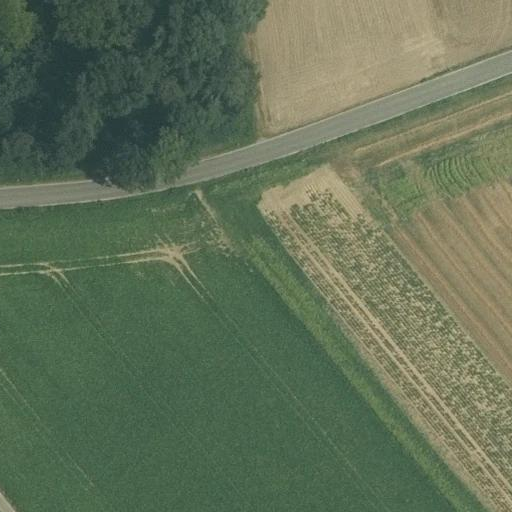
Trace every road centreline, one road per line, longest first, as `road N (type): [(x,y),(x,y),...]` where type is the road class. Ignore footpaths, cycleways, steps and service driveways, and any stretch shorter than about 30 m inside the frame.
road 1 (secondary): [(0,200),(106,192),(215,171),(511,61)]
road 2 (track): [(264,157),(244,0)]
